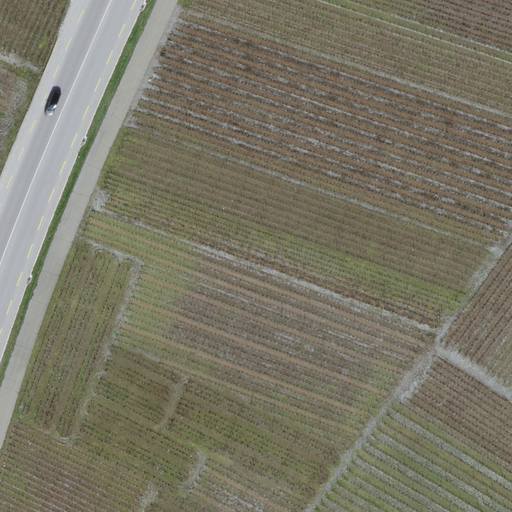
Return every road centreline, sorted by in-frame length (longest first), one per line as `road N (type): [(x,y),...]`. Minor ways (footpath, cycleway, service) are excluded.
road 1 (track): [(169,0),(54,245),(0,428)]
road 2 (primary): [(111,0),(0,276)]
